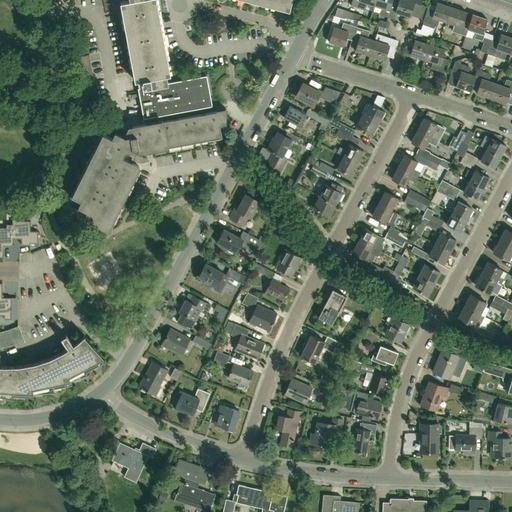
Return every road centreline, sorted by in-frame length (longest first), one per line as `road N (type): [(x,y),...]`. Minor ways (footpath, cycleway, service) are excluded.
road 1 (residential): [(240,459),(315,264),(339,234),(411,94)]
road 2 (tertiary): [(103,392),(294,53)]
road 3 (residential): [(387,479),(405,382),(511,169)]
road 4 (residential): [(240,459),(157,429),(103,392)]
road 5 (residential): [(387,479),(240,459)]
road 6 (residential): [(511,481),(387,479)]
road 7 (residential): [(411,94),(294,53)]
